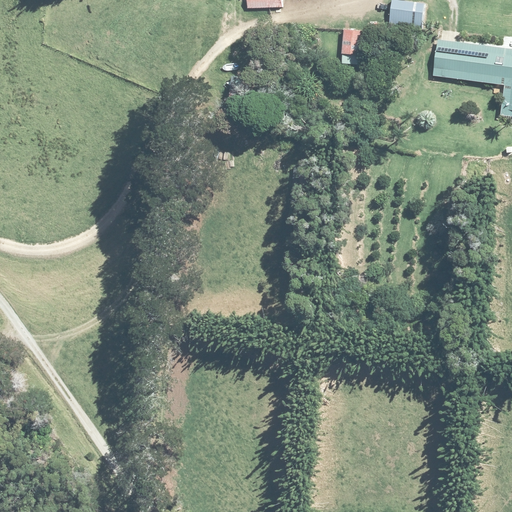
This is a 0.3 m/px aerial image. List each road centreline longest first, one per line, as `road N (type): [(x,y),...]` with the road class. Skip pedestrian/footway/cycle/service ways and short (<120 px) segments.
road 1 (track): [(370,0),(254,28),(201,72),(165,152),(103,234),(63,249),(0,239)]
road 2 (track): [(140,511),(36,339)]
